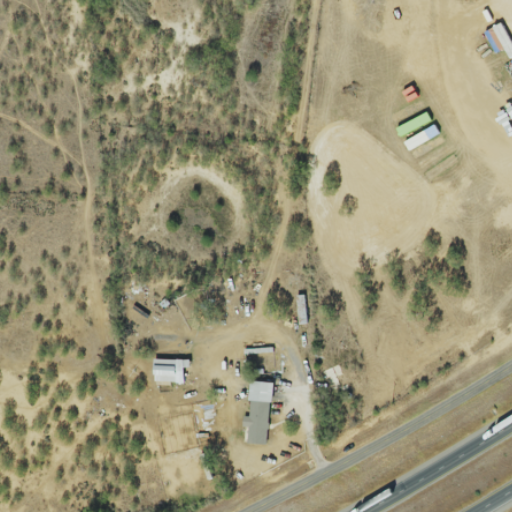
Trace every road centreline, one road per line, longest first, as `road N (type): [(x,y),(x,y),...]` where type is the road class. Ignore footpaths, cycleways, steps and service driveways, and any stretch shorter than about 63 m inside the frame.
road 1 (tertiary): [(251,511),(439,416),(511,367)]
road 2 (motorway): [(511,424),(364,511)]
